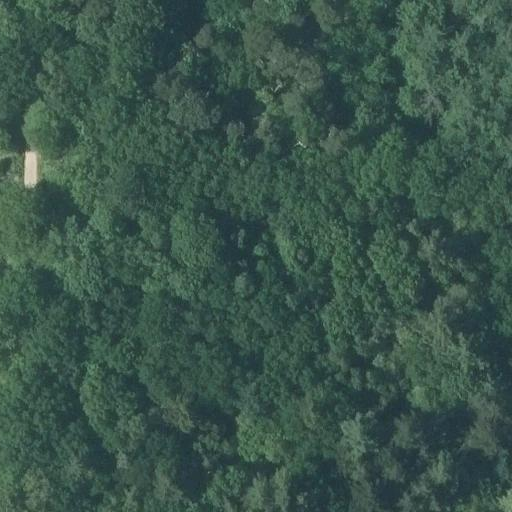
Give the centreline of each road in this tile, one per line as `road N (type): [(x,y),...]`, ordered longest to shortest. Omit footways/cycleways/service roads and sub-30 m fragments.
road 1 (track): [(35,330),(28,0)]
road 2 (unknown): [(90,511),(53,329),(63,255)]
road 3 (unclassified): [(35,511),(35,330)]
